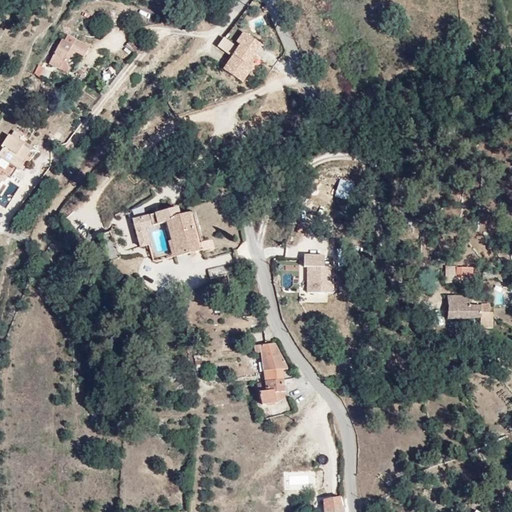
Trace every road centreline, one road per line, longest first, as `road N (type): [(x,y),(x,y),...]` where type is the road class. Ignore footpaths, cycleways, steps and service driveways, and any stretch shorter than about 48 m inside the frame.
road 1 (unclassified): [(352,511),(340,419),(279,330),(259,256),(267,211),(300,143),(309,103),(267,0)]
road 2 (track): [(0,327),(14,262),(102,141),(218,32)]
road 3 (track): [(280,184),(328,158),(412,150),(511,119)]
